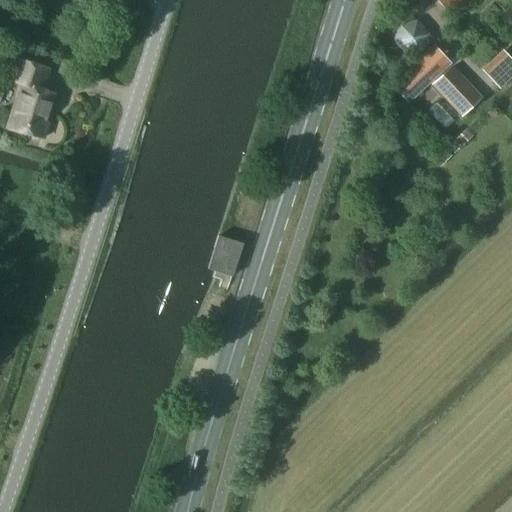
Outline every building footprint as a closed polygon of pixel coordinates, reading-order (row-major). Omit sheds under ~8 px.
[(438,0),(448,11),(460,0),(438,0)] [(408,100),(450,61),(434,46),(392,85),(408,100)] [(499,86),(511,74),(511,61),(503,51),(483,69),(499,86)] [(16,58),(9,80),(23,84),(10,128),(43,138),(48,122),(45,121),(54,92),(44,89),(37,87),(43,66),(16,58)] [(452,64),(431,83),(461,116),(482,97),(452,64)] [(444,128),(452,119),(435,102),(427,109),(444,128)] [(466,129),(449,145),(455,152),(472,136),(466,129)] [(218,235),(207,268),(232,274),(243,243),(218,235)]
